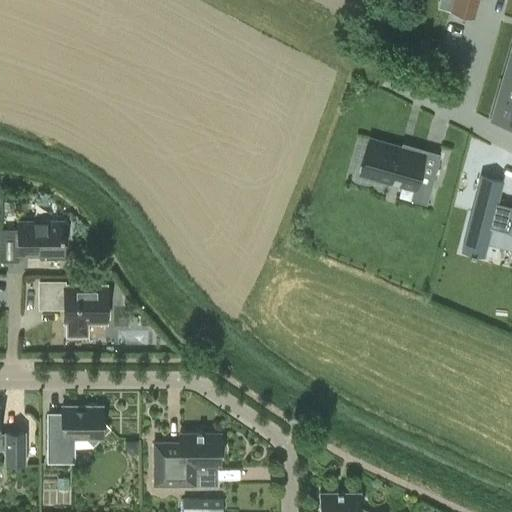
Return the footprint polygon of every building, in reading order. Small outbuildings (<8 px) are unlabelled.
[(498,120),(511,124),(511,81),(504,80),(500,94),(505,96),(498,120)] [(415,183),(431,187),(434,175),(419,170),(424,153),(423,153),(370,138),(360,173),(413,188),(414,188),(415,183)] [(502,180),(481,175),(468,221),(461,250),(483,256),(490,227),(507,231),(504,242),(511,243),(511,205),(497,202),(502,180)] [(28,253),(46,253),(46,258),(61,258),(61,253),(63,253),(63,220),(19,220),(19,246),(28,246),(28,253)] [(65,303),(65,320),(68,320),(68,333),(86,333),(85,320),(106,320),(106,316),(109,316),(109,302),(106,302),(106,285),(65,285),(65,291),(57,291),(57,285),(57,281),(39,281),(39,307),(57,307),(57,303),(65,303)] [(73,437),(86,437),(92,444),(100,437),(102,437),(102,435),(109,428),(102,420),(102,405),(62,405),(62,417),(48,417),(48,451),(51,451),(51,460),(73,460),(73,437)] [(0,447),(6,447),(6,461),(24,461),(24,431),(6,431),(6,436),(0,435),(0,447)] [(154,441),(154,483),(195,483),(195,463),(219,463),(219,454),(222,453),(224,451),(226,449),(226,446),(224,443),(222,442),(220,441),(220,431),(180,431),(179,441),(154,441)] [(319,491),(319,511),(375,511),(374,511),(372,511),(360,506),(360,491),(319,491)] [(187,511),(200,511),(200,497),(188,497),(187,511)]
